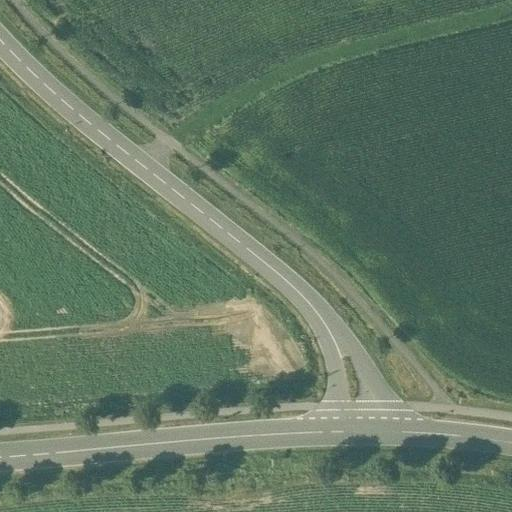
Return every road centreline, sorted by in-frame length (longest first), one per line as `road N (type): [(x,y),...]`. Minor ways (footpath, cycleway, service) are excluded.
road 1 (tertiary): [(363,432),(351,365),(314,308),(0,38)]
road 2 (track): [(138,160),(304,63),(511,9)]
road 3 (secondary): [(363,432),(0,459)]
road 4 (secondary): [(511,446),(363,432)]
